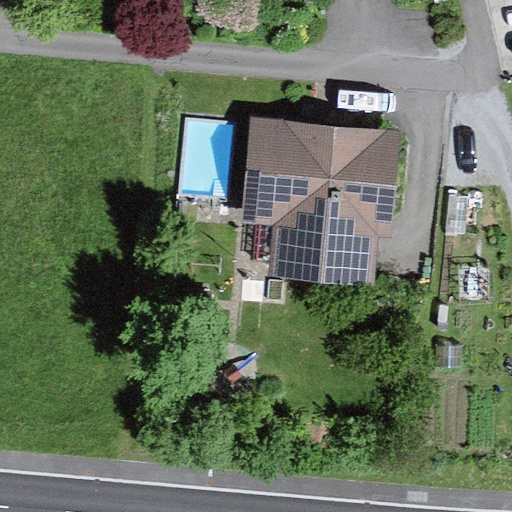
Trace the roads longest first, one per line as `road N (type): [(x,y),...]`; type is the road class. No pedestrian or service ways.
road 1 (residential): [(483,77),(0,47)]
road 2 (track): [(511,178),(469,0)]
